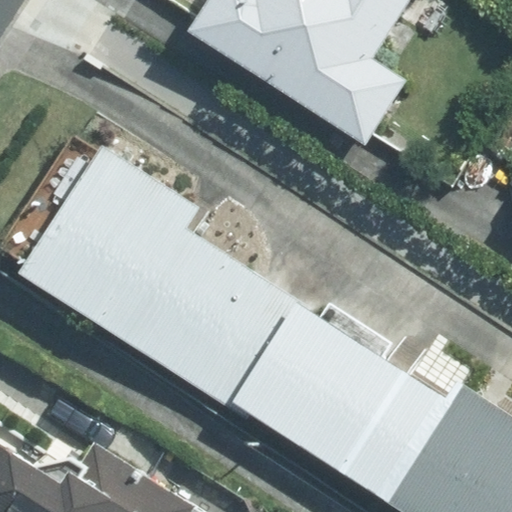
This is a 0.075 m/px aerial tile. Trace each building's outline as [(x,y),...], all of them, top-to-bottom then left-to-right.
[(419,0),(209,0),(186,38),(373,155),(416,87),(379,64),(419,0)] [(228,411),(295,304),(184,233),(197,213),(98,150),(17,274),(228,411)] [(295,304),(228,411),(384,511),(449,404),(295,304)] [(449,404),(384,511),(511,511),(511,421),(459,388),(449,404)] [(65,490),(0,443),(0,511),(188,511),(98,446),(65,490)]
